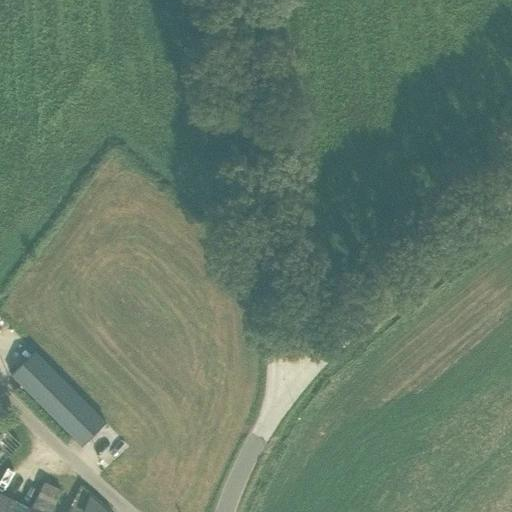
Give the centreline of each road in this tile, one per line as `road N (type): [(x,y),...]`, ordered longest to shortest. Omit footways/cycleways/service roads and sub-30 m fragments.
road 1 (residential): [(237,0),(277,390)]
road 2 (residential): [(277,390),(511,194)]
road 3 (residential): [(133,511),(0,379)]
road 4 (residential): [(277,390),(225,511)]
